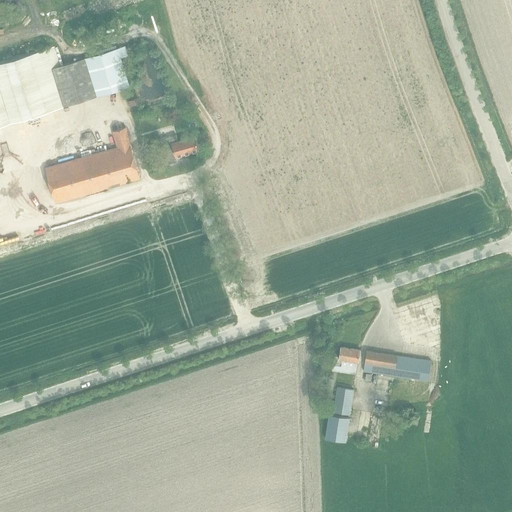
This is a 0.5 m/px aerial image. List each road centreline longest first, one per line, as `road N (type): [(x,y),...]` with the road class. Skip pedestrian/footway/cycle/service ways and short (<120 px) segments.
road 1 (tertiary): [(0,411),(511,242)]
road 2 (unknown): [(250,328),(211,219),(191,187),(158,184),(0,231)]
road 3 (unclassified): [(509,186),(441,0)]
